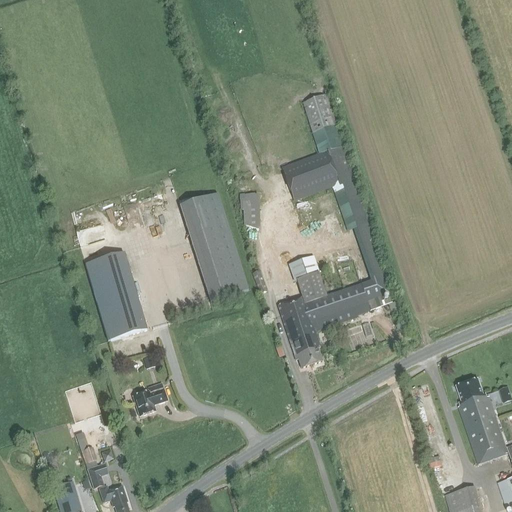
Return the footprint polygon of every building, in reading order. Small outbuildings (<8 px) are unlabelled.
[(330,160),(347,156),(329,94),(303,102),(319,155),(328,152),(330,160)] [(281,170),(293,202),(339,185),(327,153),(281,170)] [(221,194),(181,205),(209,302),(248,291),(221,194)] [(259,194),(246,194),(247,227),(261,226),(259,194)] [(349,231),(358,228),(348,202),(344,204),(342,197),(337,198),(349,231)] [(124,224),(139,219),(134,206),(120,210),(124,224)] [(85,266),(108,344),(146,332),(124,255),(85,266)] [(361,286),(326,298),(312,258),(288,266),(295,284),(297,283),(302,299),(277,307),(294,357),(296,356),(301,370),(322,363),(317,350),(320,349),(314,333),(358,318),(357,317),(370,312),(361,286)] [(259,272),(252,275),(260,296),(267,293),(259,272)] [(279,359),(283,357),(280,347),(275,349),(279,359)] [(478,467),(508,458),(489,400),(487,400),(486,395),(483,395),(479,381),(458,388),(463,402),(460,403),(462,409),(459,410),(478,467)] [(500,392),(502,398),(510,395),(508,389),(500,392)] [(132,399),(139,419),(155,413),(153,407),(167,403),(163,391),(149,396),(148,393),(132,399)] [(84,452),(84,453),(81,454),(86,471),(93,491),(104,488),(101,479),(108,476),(104,466),(97,468),(95,463),(96,463),(93,449),(84,452)] [(106,462),(115,460),(112,450),(103,453),(106,462)] [(112,504),(115,511),(128,511),(126,505),(127,504),(122,487),(107,492),(106,488),(98,491),(103,505),(110,502),(111,505),(112,504)] [(81,511),(75,490),(65,493),(68,504),(61,505),(63,511),(81,511)] [(480,511),(474,490),(445,498),(448,511),(480,511)]
